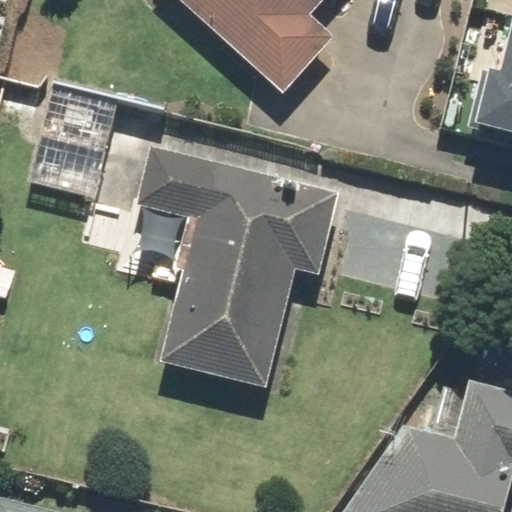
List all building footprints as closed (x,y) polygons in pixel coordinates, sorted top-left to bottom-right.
[(179,0),(289,102),(350,37),(318,6),(323,0),(179,0)] [(481,64),(466,125),(511,136),(511,34),(503,70),(481,64)] [(152,147),(166,151),(172,125),(51,94),(28,184),(101,202),(111,162),(146,171),(152,147)] [(138,212),(196,226),(163,369),(272,394),(304,252),(328,258),(343,196),(153,150),(138,212)] [(507,511),(511,493),(511,396),(476,388),(462,444),(413,433),(343,511),(507,511)] [(43,511),(5,502),(2,511),(43,511)]
